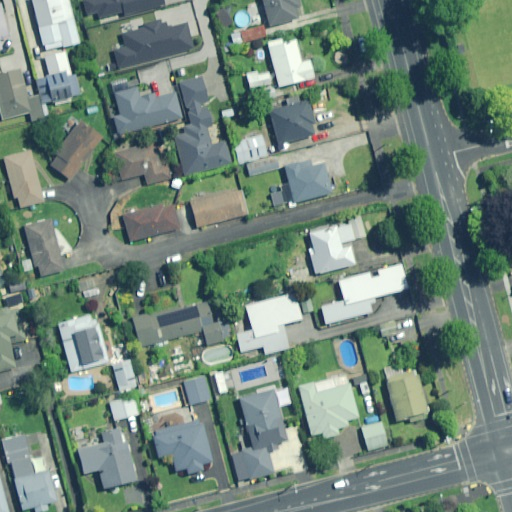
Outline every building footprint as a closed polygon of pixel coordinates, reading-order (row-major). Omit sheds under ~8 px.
[(30,0),(43,53),(78,45),(67,0),(30,0)] [(108,6),(105,0),(73,0),(81,27),(98,23),(94,10),(108,6)] [(172,18),(169,0),(128,0),(131,18),(118,20),(121,38),(130,36),(131,45),(182,37),(179,17),(172,18)] [(262,0),(269,28),(298,20),(295,9),(302,8),(300,0),(262,0)] [(1,5),(0,4),(0,40),(9,38),(1,5)] [(239,33),(242,43),(268,37),(266,26),(239,33)] [(303,63),(296,36),(268,43),(279,89),(316,80),(311,61),(303,63)] [(38,97),(41,108),(81,99),(75,75),(70,77),(65,53),(44,58),(48,76),(34,80),(38,97)] [(41,108),(38,97),(27,100),(20,70),(0,74),(0,112),(2,121),(28,115),(30,123),(44,120),(41,108)] [(258,73),(241,77),(244,91),(270,85),(268,75),(259,77),(258,73)] [(136,86),(113,92),(118,114),(111,116),(116,136),(182,119),(174,88),(139,97),(136,86)] [(308,101),(268,111),(272,124),(266,126),(270,142),(276,141),(277,147),(317,137),(308,101)] [(80,122),(55,156),(58,158),(50,167),(70,182),(102,139),(80,122)] [(224,136),(173,149),(181,180),(232,167),(224,136)] [(232,144),(237,164),(249,162),(250,164),(259,162),(258,159),(268,157),(262,136),(232,144)] [(163,147),(121,157),(126,180),(144,176),(146,186),(171,180),(163,147)] [(3,160),(14,201),(17,200),(19,210),(44,204),(31,153),(3,160)] [(246,167),(249,178),(265,174),(266,180),(275,178),(274,171),(279,170),(276,159),(246,167)] [(313,166),(312,161),(296,165),(297,170),(286,173),(294,205),(332,195),(325,164),(313,166)] [(242,189),(189,204),(196,230),(249,215),(242,189)] [(179,230),(172,202),(122,216),(130,244),(179,230)] [(32,260),(22,262),(25,274),(37,271),(39,279),(63,273),(51,221),(24,228),(32,260)] [(341,250),(335,228),(309,234),(314,256),(310,257),(315,276),(354,266),(349,247),(341,250)] [(370,279),(369,274),(338,282),(343,303),(321,308),(325,326),(371,314),(368,301),(407,291),(401,266),(377,272),(378,277),(370,279)] [(95,289),(92,279),(76,284),(80,294),(95,289)] [(240,354),(262,348),(264,355),(288,349),(286,342),(282,326),(300,321),(293,294),(245,307),(252,332),(236,336),(240,354)] [(211,321),(206,303),(152,318),(131,323),(138,349),(181,338),(184,349),(193,347),(190,335),(203,332),(206,347),(233,340),(227,317),(211,321)] [(0,373),(16,369),(10,345),(8,339),(14,338),(15,343),(24,341),(15,308),(0,312),(0,373)] [(110,363),(97,315),(57,326),(70,374),(110,363)] [(373,328),(376,342),(389,339),(391,346),(402,344),(396,322),(373,328)] [(133,385),(128,367),(113,371),(118,389),(133,385)] [(384,378),(395,424),(403,421),(403,419),(428,413),(417,370),(384,378)] [(204,377),(182,384),(190,408),(211,401),(204,377)] [(357,420),(349,386),(315,394),(312,385),(298,388),(310,437),(321,435),(322,440),(338,436),(336,430),(347,428),(346,422),(357,420)] [(287,441),(275,391),(239,400),(251,450),(241,452),(249,481),(274,475),(268,453),(279,451),(277,444),(287,441)] [(133,398),(109,403),(113,423),(137,417),(133,398)] [(382,422),(361,427),(367,452),(387,447),(382,422)] [(201,423),(151,435),(153,441),(157,459),(170,456),(174,473),(185,470),(187,476),(203,472),(201,466),(212,463),(201,423)] [(101,433),(104,446),(76,452),(82,476),(98,472),(102,492),(133,485),(128,465),(120,429),(101,433)] [(10,465),(19,506),(25,505),(26,510),(34,509),(34,511),(46,511),(47,511),(46,506),(54,504),(47,470),(39,472),(31,435),(2,441),(7,465),(10,465)]
